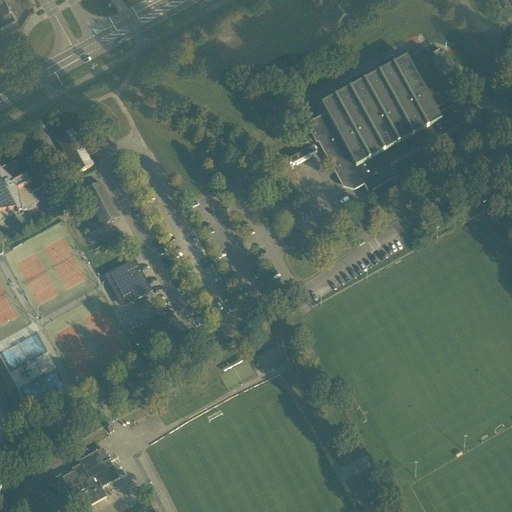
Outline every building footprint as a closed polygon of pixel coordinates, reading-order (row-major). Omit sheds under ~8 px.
[(5,0),(0,0),(0,24),(15,16),(5,0)] [(325,17),(339,28),(350,14),(336,3),(325,17)] [(452,101),(446,90),(457,83),(453,75),(456,74),(445,55),(442,56),(440,52),(432,56),(433,56),(435,60),(431,62),(424,50),(407,60),(435,111),(452,101)] [(435,111),(407,60),(397,65),(392,58),(340,86),(344,94),(321,106),(326,115),(306,126),(316,145),(322,142),(333,163),(329,165),(337,179),(341,177),(346,185),(354,187),(361,183),(368,195),(371,193),(372,194),(372,193),(373,192),(373,193),(374,193),(373,192),(374,192),(375,192),(375,191),(397,179),(389,165),(395,162),(396,164),(415,154),(414,152),(420,148),(421,150),(439,140),(438,138),(444,135),(445,137),(464,126),(453,108),(438,116),(435,111)] [(93,166),(75,133),(58,142),(76,175),(93,166)] [(22,213),(38,204),(28,187),(31,185),(30,185),(26,179),(28,179),(27,178),(24,179),(15,162),(0,170),(0,224),(18,215),(18,216),(19,216),(18,214),(21,213),(22,214),(23,214),(22,213)] [(102,229),(114,222),(120,219),(101,184),(83,193),(102,229)] [(103,255),(94,260),(102,275),(112,270),(103,255)] [(132,297),(134,301),(135,302),(152,293),(135,261),(115,272),(110,275),(124,301),(132,297)] [(3,404),(4,407),(12,422),(24,416),(1,375),(0,376),(0,398),(3,398),(5,403),(3,404)] [(72,470),(73,473),(63,479),(61,476),(37,489),(39,492),(27,499),(34,511),(46,511),(60,511),(78,503),(79,504),(88,499),(91,506),(106,498),(102,489),(119,480),(109,461),(103,464),(97,453),(79,463),(80,466),(72,470)]
